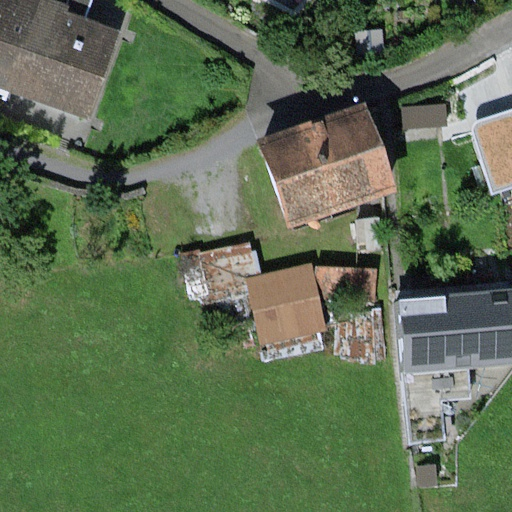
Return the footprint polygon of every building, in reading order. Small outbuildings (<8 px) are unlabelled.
[(0,0),(0,86),(85,116),(116,29),(83,17),(88,0),(0,0)] [(351,115),(259,147),(287,224),(385,190),(358,113),(351,115)] [(358,224),(359,249),(380,248),(379,223),(358,224)] [(315,268),(313,298),(373,302),(375,272),(315,268)] [(307,270),(249,283),(262,342),(320,329),(313,298),(307,270)] [(413,303),(392,305),(399,374),(435,371),(511,364),(511,345),(508,295),(413,303)] [(435,371),(399,374),(406,444),(442,441),(435,371)]
